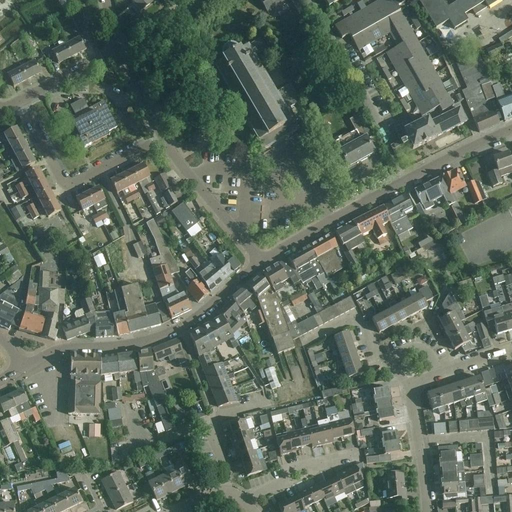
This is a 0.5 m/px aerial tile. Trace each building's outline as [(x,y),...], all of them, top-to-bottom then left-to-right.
[(133,6),(138,13),(155,0),(129,0),(134,6),(133,6)] [(258,0),(266,12),(286,0),(258,0)] [(296,0),(289,0),(298,15),(304,12),(296,0)] [(355,0),(322,0),(328,8),(340,0),(347,0),(350,3),(355,0)] [(388,12),(381,0),(366,9),(373,21),(388,12)] [(402,0),(381,0),(388,12),(404,3),(402,0)] [(417,0),(436,29),(448,21),(454,30),(467,22),(463,15),(471,10),(475,16),(487,8),(487,9),(501,0),(417,0)] [(44,13),(46,19),(63,10),(61,4),(44,13)] [(373,21),(366,9),(350,18),(357,30),(373,21)] [(387,19),(396,34),(408,28),(399,12),(387,19)] [(357,30),(350,18),(334,27),(341,39),(357,30)] [(374,43),(389,34),(390,33),(383,21),(367,30),(374,43)] [(396,34),(405,50),(417,43),(408,28),(396,34)] [(358,52),(374,43),(367,30),(351,39),(358,52)] [(79,39),(65,45),(71,57),(85,51),(79,39)] [(221,60),(222,61),(221,62),(222,63),(214,68),(229,93),(228,94),(228,95),(227,95),(232,103),(226,106),(236,123),(244,119),(257,142),(256,143),(261,152),(298,131),(293,122),(296,120),(288,107),(298,101),(289,84),(273,93),(253,58),(266,51),(260,41),(247,49),(245,46),(237,51),(235,49),(232,48),(230,48),(227,48),(226,49),(224,50),(223,51),(222,52),(221,55),(221,57),(221,60)] [(405,50),(414,66),(426,59),(417,43),(405,50)] [(71,57),(65,45),(52,52),(58,64),(71,57)] [(486,52),(489,60),(504,53),(501,46),(486,52)] [(386,54),(395,70),(407,63),(398,47),(386,54)] [(478,55),(456,65),(467,90),(461,92),(478,134),(499,125),(489,102),(495,99),(492,91),(490,82),(488,69),(487,69),(485,64),(482,65),(478,55)] [(414,66),(423,81),(435,75),(426,59),(414,66)] [(34,62),(20,69),(27,81),(40,74),(34,62)] [(395,70),(404,86),(416,79),(407,63),(395,70)] [(281,64),(274,68),(282,82),(289,78),(281,64)] [(27,81),(20,69),(7,75),(13,87),(27,81)] [(423,81),(432,97),(444,90),(435,75),(423,81)] [(404,86),(412,101),(425,94),(416,79),(404,86)] [(494,81),(490,82),(492,91),(495,99),(504,123),(511,120),(511,96),(504,99),(499,86),(496,87),(494,81)] [(441,113),(451,108),(453,106),(444,90),(432,97),(441,113)] [(422,117),(425,116),(434,110),(425,94),(412,101),(422,117)] [(379,99),(383,107),(389,103),(385,96),(379,99)] [(78,140),(84,150),(84,149),(91,145),(90,144),(107,135),(108,137),(109,136),(107,133),(117,128),(103,102),(88,110),(83,100),(78,103),(78,102),(74,104),(75,105),(70,107),(75,117),(70,119),(80,139),(78,140)] [(356,133),(352,135),(323,150),(339,181),(342,179),(345,174),(359,166),(358,164),(375,155),(365,137),(361,139),(356,132),(367,126),(354,102),(342,108),(356,133)] [(436,115),(427,120),(408,129),(405,124),(393,130),(400,143),(399,143),(401,147),(402,147),(409,144),(412,150),(436,138),(466,123),(459,109),(439,119),(436,115)] [(3,136),(10,148),(22,141),(16,129),(3,136)] [(196,140),(196,141),(203,137),(203,136),(202,136),(199,130),(192,134),(196,140)] [(10,148),(16,159),(28,153),(22,141),(10,148)] [(16,159),(10,162),(17,174),(35,164),(28,153),(16,159)] [(511,168),(507,154),(493,159),(497,172),(500,178),(511,173),(511,168)] [(143,166),(131,172),(137,185),(139,184),(144,195),(155,190),(152,185),(152,184),(143,166)] [(25,176),(31,187),(43,181),(37,170),(25,176)] [(441,178),(454,204),(457,203),(452,194),(465,188),(460,177),(461,177),(458,171),(457,172),(456,171),(441,178)] [(131,172),(120,177),(133,201),(139,198),(134,187),(137,185),(131,172)] [(500,178),(497,172),(487,175),(492,188),(501,185),(499,178),(500,178)] [(153,181),(157,188),(168,182),(164,175),(153,181)] [(133,201),(120,177),(110,182),(117,195),(122,192),(124,197),(124,198),(127,204),(133,201)] [(451,205),(454,204),(441,178),(414,192),(421,204),(415,207),(422,220),(427,217),(424,212),(434,207),(431,202),(443,197),(448,207),(451,205)] [(31,187),(36,197),(36,198),(49,191),(43,181),(31,187)] [(168,182),(157,188),(160,194),(171,189),(168,182)] [(466,186),(475,204),(482,201),(473,182),(466,186)] [(15,187),(18,193),(25,190),(22,184),(15,187)] [(97,189),(87,194),(93,207),(96,212),(106,207),(104,202),(104,201),(97,189)] [(25,190),(18,193),(21,200),(28,196),(25,190)] [(30,201),(32,205),(36,212),(54,202),(49,191),(36,198),(36,197),(30,201)] [(163,196),(169,207),(177,204),(170,192),(163,196)] [(87,194),(76,200),(82,212),(84,212),(93,207),(87,194)] [(384,207),(382,208),(389,223),(390,223),(399,242),(409,237),(410,237),(407,232),(412,229),(404,214),(407,212),(412,210),(410,205),(405,196),(384,207)] [(54,202),(36,212),(39,217),(41,220),(46,217),(47,219),(60,212),(54,202)] [(183,204),(172,212),(171,213),(186,233),(198,224),(183,204)] [(29,214),(30,215),(36,212),(32,205),(26,208),(29,214)] [(374,212),(352,223),(360,237),(361,237),(371,232),(376,242),(386,237),(381,227),(389,223),(382,208),(374,212)] [(16,222),(19,220),(23,218),(18,209),(15,210),(15,209),(10,211),(16,222)] [(23,218),(19,220),(24,229),(35,223),(33,220),(39,217),(36,212),(30,215),(29,214),(23,218)] [(98,215),(101,222),(107,219),(104,212),(98,215)] [(156,218),(153,213),(144,218),(147,224),(152,221),(153,221),(156,218)] [(95,225),(101,222),(98,215),(91,218),(95,225)] [(457,218),(461,226),(468,222),(465,215),(457,218)] [(160,217),(154,221),(158,228),(164,224),(160,217)] [(87,230),(93,227),(89,218),(83,221),(87,230)] [(147,224),(148,225),(145,226),(154,243),(159,258),(149,261),(152,271),(151,271),(161,299),(171,321),(191,311),(183,295),(176,299),(169,278),(178,274),(161,239),(157,230),(156,229),(152,221),(147,224)] [(76,225),(81,235),(87,232),(82,222),(76,225)] [(66,226),(73,238),(78,235),(72,223),(66,226)] [(360,237),(352,223),(334,233),(341,246),(344,245),(348,253),(343,255),(352,270),(359,266),(351,251),(356,248),(360,256),(364,254),(370,251),(361,237),(360,237)] [(330,236),(317,243),(309,247),(327,279),(341,270),(330,251),(336,247),(330,236)] [(132,248),(138,260),(146,256),(141,244),(132,248)] [(0,246),(0,257),(1,259),(9,254),(3,245),(0,246)] [(8,249),(16,262),(22,258),(14,245),(8,249)] [(206,262),(212,259),(205,247),(199,250),(206,262)] [(329,283),(328,281),(327,279),(309,247),(294,255),(305,274),(306,273),(311,281),(316,291),(322,288),(321,288),(329,283)] [(210,267),(211,268),(222,284),(234,273),(236,274),(239,272),(238,270),(239,269),(228,254),(222,259),(221,258),(210,267)] [(310,283),(311,281),(306,273),(305,274),(294,255),(287,259),(302,285),(305,283),(306,284),(307,285),(310,283)] [(188,262),(208,292),(210,294),(222,284),(211,268),(204,273),(194,258),(188,262)] [(298,283),(286,260),(277,265),(263,273),(275,293),(283,289),(280,284),(289,279),(293,286),(298,283)] [(5,281),(9,286),(22,276),(14,267),(0,278),(0,280),(2,284),(5,281)] [(56,268),(46,268),(46,284),(56,284),(56,268)] [(187,278),(182,282),(187,290),(186,291),(197,304),(208,295),(197,282),(198,282),(189,271),(185,275),(187,278)] [(426,284),(433,279),(429,273),(422,278),(426,284)] [(492,279),(494,286),(504,283),(503,276),(492,279)] [(269,290),(258,277),(246,287),(253,295),(256,299),(261,312),(265,324),(276,356),(294,350),(291,342),(302,337),(296,326),(294,323),(290,325),(282,309),(289,305),(287,301),(280,304),(275,294),(272,296),(269,290)] [(328,281),(329,283),(334,291),(341,287),(336,277),(328,281)] [(489,281),(483,285),(486,290),(493,286),(489,281)] [(37,285),(29,284),(28,284),(24,306),(26,307),(25,310),(23,316),(19,331),(40,336),(44,320),(42,319),(30,317),(33,307),(35,294),(37,285)] [(372,285),(367,288),(368,289),(370,294),(372,298),(378,295),(376,291),(372,285)] [(131,288),(121,291),(128,316),(124,317),(129,335),(148,329),(143,309),(137,287),(131,288)] [(248,300),(253,295),(246,287),(231,299),(243,313),(248,309),(251,312),(255,308),(248,300)] [(409,300),(417,314),(427,308),(424,304),(432,299),(426,288),(417,293),(418,296),(409,300)] [(44,320),(40,336),(40,338),(54,342),(56,333),(53,332),(55,324),(56,318),(55,318),(56,306),(57,291),(38,290),(36,314),(42,316),(42,319),(44,320)] [(61,327),(66,342),(90,333),(84,316),(92,313),(95,312),(90,299),(89,300),(86,290),(81,292),(85,301),(80,303),(82,310),(75,313),(74,315),(76,321),(61,327)] [(128,316),(121,291),(113,293),(119,315),(112,317),(118,338),(129,335),(124,317),(128,316)] [(304,292),(289,300),(292,307),(307,299),(304,292)] [(444,331),(458,324),(464,321),(449,294),(441,306),(447,317),(438,322),(440,326),(439,327),(441,331),(443,330),(444,331)] [(350,298),(344,301),(350,312),(355,309),(350,298)] [(409,300),(400,305),(407,319),(417,314),(409,300)] [(344,301),(339,304),(344,314),(350,312),(344,301)] [(230,303),(218,315),(221,318),(220,319),(231,337),(246,322),(244,316),(230,303)] [(388,306),(391,311),(398,324),(407,319),(400,305),(396,308),(394,303),(388,306)] [(10,327),(19,331),(23,316),(0,304),(0,327),(8,331),(10,327)] [(160,304),(143,309),(148,329),(160,326),(157,317),(159,316),(163,325),(168,322),(160,304)] [(339,304),(334,307),(339,317),(344,314),(339,304)] [(511,310),(511,305),(500,309),(507,333),(511,331),(511,310)] [(334,307),(328,309),(334,320),(339,317),(334,307)] [(328,309),(323,312),(329,323),(334,320),(328,309)] [(507,333),(500,309),(483,313),(488,329),(494,327),(497,336),(507,333)] [(391,311),(381,316),(388,329),(398,324),(391,311)] [(258,327),(265,324),(261,312),(254,314),(258,327)] [(323,312),(318,315),(323,325),(329,323),(323,312)] [(95,324),(92,313),(84,316),(90,333),(95,331),(95,339),(113,338),(112,323),(95,324)] [(318,315),(313,318),(318,328),(323,325),(318,315)] [(388,329),(381,316),(371,321),(379,334),(388,329)] [(313,318),(307,320),(313,331),(318,328),(313,318)] [(206,326),(204,327),(202,328),(202,329),(189,336),(199,360),(203,359),(207,357),(205,354),(206,354),(205,350),(227,338),(230,345),(234,342),(231,337),(220,319),(207,326),(206,326)] [(307,320),(302,323),(308,334),(313,331),(307,320)] [(302,323),(296,326),(302,337),(308,334),(302,323)] [(444,331),(449,341),(468,330),(467,327),(461,330),(458,324),(444,331)] [(475,327),(477,333),(480,342),(488,340),(483,325),(475,327)] [(468,330),(449,341),(454,351),(460,348),(463,353),(473,350),(466,337),(471,334),(468,330)] [(333,339),(336,348),(351,343),(347,334),(333,339)] [(186,363),(177,341),(151,351),(156,363),(173,356),(175,361),(177,360),(179,366),(186,363)] [(336,348),(340,358),(354,353),(351,343),(336,348)] [(139,379),(141,383),(142,389),(148,387),(165,433),(176,429),(151,363),(149,351),(136,354),(139,379)] [(322,362),(329,359),(326,352),(319,354),(322,362)] [(340,358),(344,368),(358,363),(354,353),(340,358)] [(132,373),(134,384),(141,383),(139,379),(136,354),(125,356),(116,357),(118,377),(120,377),(120,375),(132,373)] [(100,377),(100,359),(100,357),(70,357),(70,383),(68,383),(68,384),(69,384),(68,415),(67,415),(67,416),(80,416),(80,415),(99,416),(100,377)] [(119,381),(118,377),(116,357),(100,359),(100,377),(113,375),(114,381),(119,381)] [(270,359),(272,365),(279,363),(277,357),(270,359)] [(203,372),(208,384),(226,377),(223,369),(229,367),(227,363),(221,365),(211,369),(207,370),(203,372)] [(358,363),(344,368),(348,380),(362,375),(358,363)] [(511,367),(503,371),(507,381),(511,378),(511,367)] [(272,368),(264,371),(271,391),(279,388),(272,368)] [(328,379),(340,376),(338,371),(327,374),(328,379)] [(480,374),(483,384),(485,388),(493,385),(491,381),(488,372),(480,374)] [(208,384),(213,397),(231,389),(228,382),(233,379),(232,375),(226,377),(208,384)] [(468,382),(474,398),(476,405),(487,401),(486,398),(483,392),(482,388),(479,378),(468,382)] [(474,398),(468,382),(458,385),(465,407),(469,406),(467,400),(474,398)] [(465,407),(458,385),(447,388),(453,405),(459,403),(461,409),(465,407)] [(453,405),(447,388),(437,392),(444,414),(449,413),(447,407),(453,405)] [(111,389),(112,402),(122,401),(121,389),(111,389)] [(231,389),(213,397),(218,408),(240,403),(238,396),(234,397),(231,389)] [(371,392),(373,402),(390,399),(388,389),(371,392)] [(489,390),(483,392),(486,398),(491,396),(489,390)] [(17,393),(10,397),(21,420),(22,422),(26,420),(25,419),(23,414),(30,410),(31,410),(22,391),(19,392),(17,393)] [(334,398),(332,391),(322,393),(324,400),(334,398)] [(444,414),(437,392),(426,395),(432,412),(437,410),(439,416),(444,414)] [(495,407),(491,396),(486,398),(487,401),(489,408),(495,407)] [(9,420),(9,421),(11,425),(12,424),(21,420),(10,397),(0,401),(0,408),(3,414),(7,412),(11,419),(9,420)] [(374,406),(375,412),(392,409),(390,399),(373,402),(369,403),(370,407),(374,406)] [(114,407),(117,426),(129,424),(126,405),(114,407)] [(280,412),(281,416),(288,415),(289,421),(294,420),(291,409),(280,412)] [(392,409),(375,412),(353,416),(354,421),(364,419),(364,418),(376,416),(377,423),(394,420),(392,409)] [(327,421),(329,428),(332,441),(342,438),(339,423),(337,415),(326,417),(327,421)] [(492,419),(477,420),(478,432),(493,431),(492,419)] [(303,431),(297,433),(300,448),(311,446),(308,433),(307,429),(305,420),(301,421),(303,431)] [(350,420),(339,423),(342,438),(353,436),(350,420)] [(478,432),(477,420),(466,421),(468,433),(478,432)] [(26,462),(18,442),(19,442),(12,424),(11,425),(9,421),(3,423),(12,445),(20,464),(24,471),(29,469),(26,462)] [(230,437),(230,438),(248,431),(244,421),(229,426),(232,436),(230,437)] [(327,421),(317,423),(317,426),(322,446),(333,444),(332,441),(329,428),(327,421)] [(468,433),(466,421),(458,422),(459,434),(468,433)] [(447,423),(448,435),(456,434),(455,422),(447,423)] [(12,445),(3,423),(0,424),(0,435),(5,448),(12,445)] [(433,426),(434,436),(446,435),(445,425),(433,426)] [(89,426),(89,439),(99,439),(99,426),(89,426)] [(317,426),(307,429),(308,433),(311,446),(311,449),(322,446),(317,426)] [(285,430),(286,435),(290,451),(300,448),(297,433),(290,434),(289,429),(285,430)] [(360,433),(361,439),(374,436),(372,430),(360,433)] [(230,438),(233,448),(248,443),(248,442),(255,440),(251,431),(248,432),(248,431),(230,438)] [(377,442),(377,447),(398,443),(396,433),(379,436),(380,442),(377,442)] [(290,451),(286,435),(275,438),(280,456),(291,454),(290,451)] [(233,448),(237,458),(255,452),(252,453),(248,443),(233,448)] [(398,443),(377,447),(378,450),(382,450),(383,456),(400,453),(398,443)] [(92,447),(85,449),(87,455),(94,452),(92,447)] [(173,447),(164,451),(166,456),(175,451),(173,447)] [(437,455),(438,465),(462,463),(461,453),(458,453),(457,447),(447,448),(447,454),(437,455)] [(240,457),(243,468),(258,462),(263,461),(259,450),(255,452),(237,458),(240,457)] [(164,451),(155,456),(157,460),(166,456),(164,451)] [(155,456),(147,460),(149,464),(157,460),(155,456)] [(149,464),(147,460),(137,465),(139,469),(149,464)] [(258,462),(243,468),(246,478),(262,473),(258,462)] [(438,465),(439,475),(463,473),(462,463),(438,465)] [(24,471),(20,464),(14,467),(17,473),(24,472),(24,471)] [(183,466),(174,471),(183,489),(184,491),(188,489),(187,487),(192,484),(183,466)] [(355,467),(345,472),(355,493),(363,489),(362,482),(355,467)] [(101,482),(108,496),(125,488),(118,474),(113,477),(110,470),(102,474),(105,480),(101,482)] [(174,471),(165,475),(175,495),(179,493),(178,491),(183,489),(174,471)] [(57,480),(54,481),(55,486),(69,483),(66,472),(56,474),(57,480)] [(262,474),(265,482),(271,480),(268,472),(262,474)] [(345,472),(335,477),(342,492),(343,491),(344,494),(345,497),(355,493),(345,472)] [(439,475),(440,486),(464,484),(463,473),(439,475)] [(165,475),(156,480),(165,498),(171,495),(172,497),(175,495),(165,475)] [(395,499),(396,501),(406,501),(405,490),(403,490),(402,476),(385,478),(387,500),(395,499)] [(336,479),(327,484),(334,499),(344,494),(343,491),(342,492),(335,477),(336,479)] [(165,498),(156,480),(147,484),(156,502),(162,499),(163,501),(166,500),(165,498)] [(42,483),(29,486),(29,491),(30,491),(33,497),(38,494),(44,491),(43,488),(42,483)] [(317,488),(316,486),(323,501),(324,504),(334,499),(327,484),(317,488)] [(464,484),(440,486),(441,496),(465,494),(464,484)] [(316,486),(306,490),(313,506),(323,501),(316,486)] [(125,488),(108,496),(116,511),(132,503),(125,488)] [(74,490),(62,496),(69,510),(81,504),(74,490)] [(296,495),(297,498),(303,510),(304,510),(313,506),(306,490),(296,495)] [(62,496),(50,502),(54,511),(65,511),(69,510),(62,496)] [(297,498),(287,502),(291,511),(304,511),(304,510),(303,510),(297,498)] [(467,505),(467,511),(473,511),(473,501),(467,502),(467,501),(454,502),(455,506),(467,505)] [(54,511),(50,502),(38,508),(40,511),(54,511)] [(291,511),(287,502),(278,507),(279,511),(291,511)]
